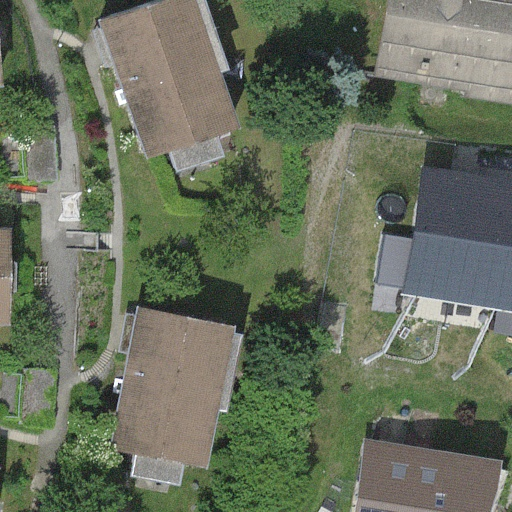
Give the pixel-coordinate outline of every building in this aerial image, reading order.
[(193,0),(160,0),(98,21),(144,158),(237,126),(193,0)] [(511,0),(385,0),(374,78),(464,92),(463,97),(511,104),(511,0)] [(511,184),(413,169),(387,335),(511,353),(511,184)] [(10,228),(0,228),(0,322),(9,322),(10,228)] [(233,329),(136,310),(107,448),(204,468),(233,329)] [(501,462),(363,440),(351,511),(489,511),(497,489),(501,462)]
